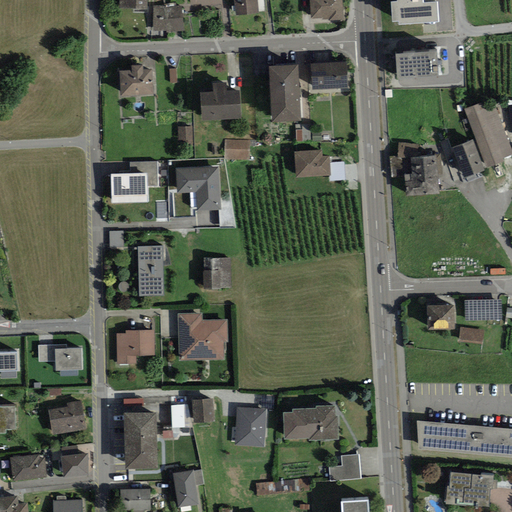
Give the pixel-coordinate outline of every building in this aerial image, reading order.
[(119,0),(119,9),(127,9),(147,10),(146,0),(119,0)] [(234,0),(236,16),(259,13),(257,0),(234,0)] [(343,19),(343,17),(342,0),(309,0),(310,18),(322,18),(322,20),(329,20),(329,21),(343,21),(343,19)] [(390,0),(392,22),(398,22),(398,25),(439,22),(438,2),(435,2),(435,0),(390,0)] [(153,6),(153,31),(167,30),(167,32),(185,31),(181,6),(165,8),(165,5),(153,6)] [(397,80),(438,77),(436,51),(395,54),(397,80)] [(346,62),(310,64),(312,90),(347,88),(346,62)] [(121,98),(154,96),(152,69),(143,70),(142,65),(131,66),(132,70),(119,71),(121,98)] [(272,123),(301,121),(298,65),(269,66),(272,123)] [(202,121),(241,119),(240,91),(226,92),(226,83),(213,83),(213,92),(201,93),(202,121)] [(511,153),(491,99),(464,109),(487,168),(505,161),(503,158),(511,154),(511,153)] [(193,126),(177,126),(177,144),(193,144),(193,126)] [(250,140),(225,140),(224,159),(250,160),(250,140)] [(485,171),(472,140),(452,148),(465,179),(485,171)] [(418,145),(398,143),(398,155),(397,158),(411,158),(417,157),(418,145)] [(296,178),(330,176),(329,156),(322,156),(322,150),(294,151),(296,178)] [(412,173),(411,158),(397,158),(398,155),(390,157),(391,179),(405,177),(404,174),(412,173)] [(442,155),(435,156),(417,157),(411,158),(412,173),(404,174),(405,177),(406,197),(438,194),(438,189),(437,175),(443,175),(442,155)] [(130,162),(130,174),(147,173),(147,187),(159,187),(158,162),(130,162)] [(221,210),(218,167),(176,169),(177,193),(196,192),(197,212),(221,210)] [(130,174),(110,174),(111,203),(147,202),(147,187),(147,173),(130,174)] [(166,218),(166,203),(157,203),(157,219),(166,218)] [(109,231),(110,247),(124,246),(123,231),(109,231)] [(164,296),(163,246),(137,246),(139,297),(164,296)] [(231,288),(230,258),(202,259),(204,289),(231,288)] [(501,300),(464,301),(465,321),(502,320),(501,300)] [(428,330),(454,330),(454,305),(427,306),(428,330)] [(202,313),(177,314),(179,361),(224,360),(223,342),(228,342),(227,320),(202,320),(202,313)] [(484,330),(460,327),(458,342),(482,345),(484,330)] [(136,363),(136,356),(154,355),(154,330),(125,331),(125,334),(116,334),(117,364),(136,363)] [(81,348),(66,349),(66,345),(38,346),(39,362),(55,361),(55,371),(82,370),(81,348)] [(16,352),(0,352),(0,370),(1,371),(15,370),(17,370),(16,352)] [(215,422),(212,399),(191,401),(194,424),(215,422)] [(86,429),(81,401),(66,404),(67,407),(48,410),(53,435),(86,429)] [(185,428),(184,405),(170,405),(171,428),(185,428)] [(188,405),(184,405),(185,428),(193,427),(188,405)] [(0,433),(6,434),(6,430),(16,429),(14,406),(0,406),(0,433)] [(338,440),(337,416),(335,417),(334,406),(316,407),(316,408),(292,409),(292,413),(283,413),(284,440),(309,439),(309,442),(338,440)] [(265,448),(267,409),(236,407),(234,446),(265,448)] [(157,469),(156,413),(124,414),(125,469),(157,469)] [(511,458),(511,429),(417,421),(418,450),(511,458)] [(62,447),(63,457),(77,455),(76,445),(62,447)] [(63,457),(61,457),(63,478),(88,475),(87,454),(77,455),(63,457)] [(13,481),(47,477),(44,458),(39,458),(39,455),(10,458),(13,481)] [(342,467),(329,468),(330,482),(361,480),(359,455),(341,456),(342,467)] [(193,471),(193,470),(173,473),(178,508),(199,504),(196,486),(193,471)] [(193,471),(196,486),(204,485),(201,470),(193,471)] [(450,472),(449,486),(447,486),(446,504),(489,508),(491,489),(492,489),(493,476),(450,472)] [(150,489),(120,490),(121,511),(131,511),(144,511),(150,511),(150,489)] [(0,511),(28,511),(27,503),(18,504),(17,496),(0,498),(0,511)] [(57,501),(53,501),(53,511),(82,511),(82,500),(66,500),(57,501)] [(341,503),(342,511),(368,511),(368,501),(341,503)]
